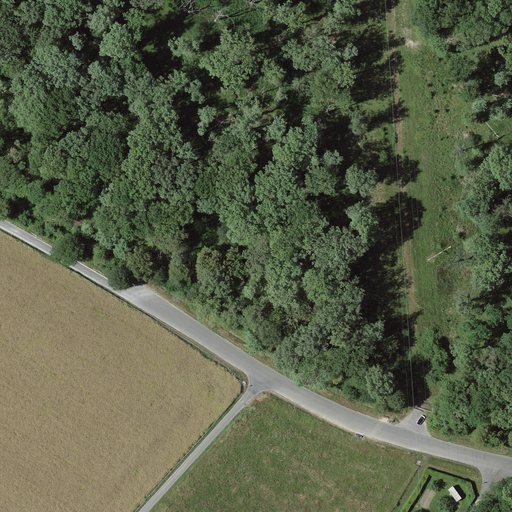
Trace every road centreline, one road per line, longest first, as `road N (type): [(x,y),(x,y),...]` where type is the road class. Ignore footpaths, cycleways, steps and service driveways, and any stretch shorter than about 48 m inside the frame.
road 1 (track): [(418,390),(398,0)]
road 2 (unclassified): [(268,376),(0,219)]
road 3 (unclassified): [(499,463),(387,434),(268,376)]
road 4 (residential): [(268,376),(145,511)]
road 5 (track): [(410,440),(418,390),(447,380),(511,387)]
